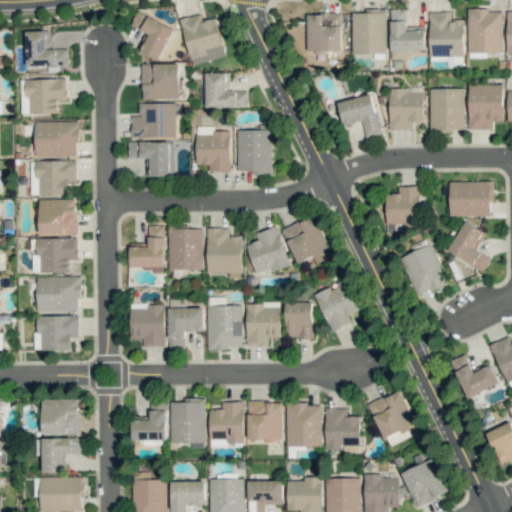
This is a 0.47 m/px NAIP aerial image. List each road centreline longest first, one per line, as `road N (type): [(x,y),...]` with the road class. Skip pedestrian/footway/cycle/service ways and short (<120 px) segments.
road 1 (residential): [(497,511),(247,0)]
road 2 (residential): [(511,156),(385,160),(269,199),(110,201)]
road 3 (residential): [(0,375),(342,373)]
road 4 (residential): [(110,201),(112,511)]
road 5 (residential): [(110,201),(109,45)]
